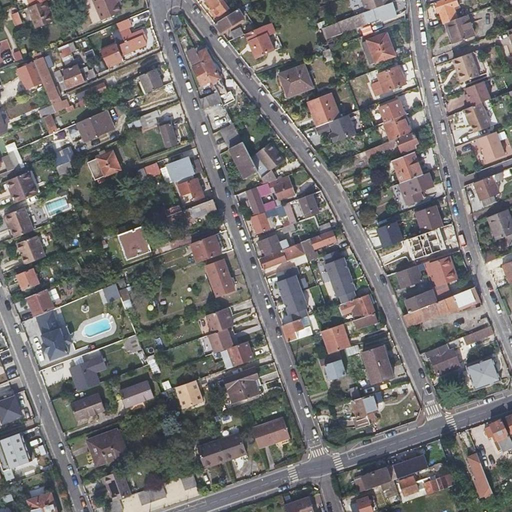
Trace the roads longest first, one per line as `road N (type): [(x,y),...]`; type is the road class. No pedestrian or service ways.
road 1 (residential): [(437,427),(325,184),(185,0)]
road 2 (residential): [(154,0),(322,467)]
road 3 (residential): [(414,0),(419,50),(480,278),(511,352)]
road 4 (residential): [(80,511),(0,299)]
road 5 (secondary): [(322,467),(191,511)]
road 6 (secondary): [(437,427),(322,467)]
